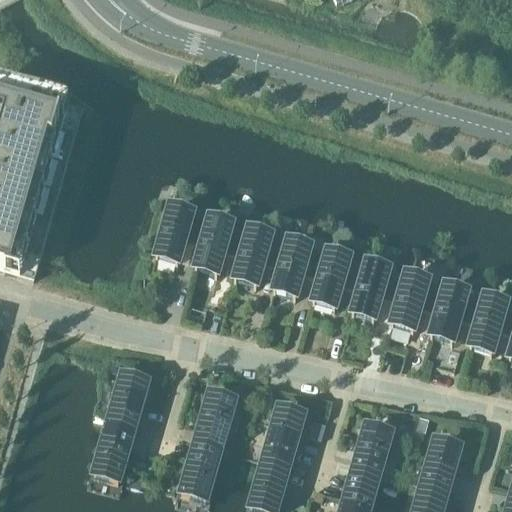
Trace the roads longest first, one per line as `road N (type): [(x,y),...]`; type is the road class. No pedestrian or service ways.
road 1 (tertiary): [(511,136),(169,38),(111,0)]
road 2 (residential): [(0,304),(186,347)]
road 3 (residential): [(186,347),(345,381)]
road 4 (residential): [(345,381),(500,414)]
